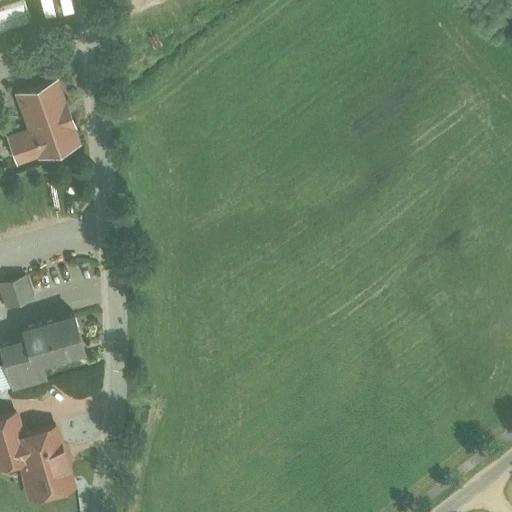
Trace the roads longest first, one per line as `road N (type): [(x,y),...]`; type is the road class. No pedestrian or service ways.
road 1 (residential): [(103,511),(118,391),(87,0)]
road 2 (unclassified): [(410,511),(511,433)]
